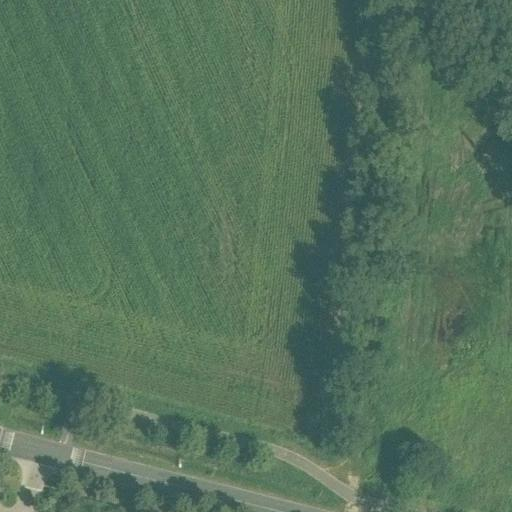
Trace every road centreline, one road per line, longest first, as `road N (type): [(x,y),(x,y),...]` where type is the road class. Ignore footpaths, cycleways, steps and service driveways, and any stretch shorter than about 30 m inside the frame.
road 1 (track): [(404,0),(356,502)]
road 2 (secondary): [(271,511),(44,455)]
road 3 (residential): [(511,103),(446,0)]
